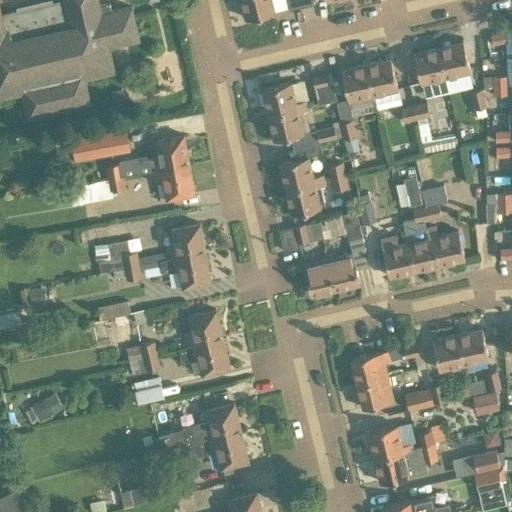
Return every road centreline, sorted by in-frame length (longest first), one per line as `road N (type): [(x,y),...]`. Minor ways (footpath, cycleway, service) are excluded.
road 1 (residential): [(333,511),(286,332),(385,305),(511,294)]
road 2 (residential): [(227,70),(382,31),(409,6),(441,0)]
road 3 (residential): [(268,290),(220,84),(227,70)]
